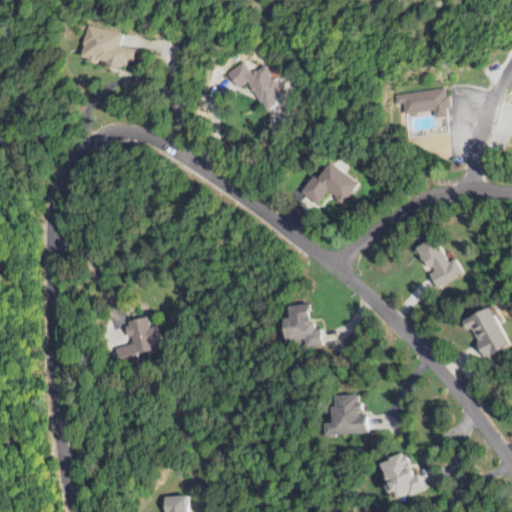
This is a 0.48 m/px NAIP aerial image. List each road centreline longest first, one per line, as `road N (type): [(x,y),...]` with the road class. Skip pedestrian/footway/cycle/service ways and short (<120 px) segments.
road 1 (residential): [(72,511),(50,353),(50,265),(56,201),(88,141),(118,126),(171,145),(400,315)]
road 2 (residential): [(400,315),(511,459)]
road 3 (residential): [(341,264),(400,215),(439,193),(478,185)]
road 4 (residential): [(478,185),(490,105),(511,55)]
